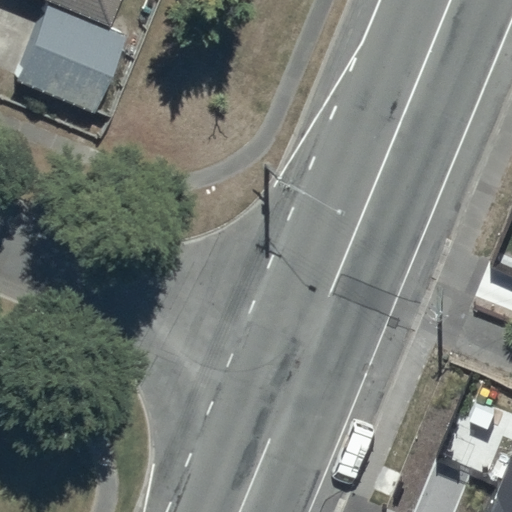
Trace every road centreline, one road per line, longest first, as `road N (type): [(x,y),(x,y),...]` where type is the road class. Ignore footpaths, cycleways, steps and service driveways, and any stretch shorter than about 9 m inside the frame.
road 1 (tertiary): [(450,0),(300,364)]
road 2 (residential): [(300,364),(0,241)]
road 3 (tertiary): [(300,364),(239,511)]
